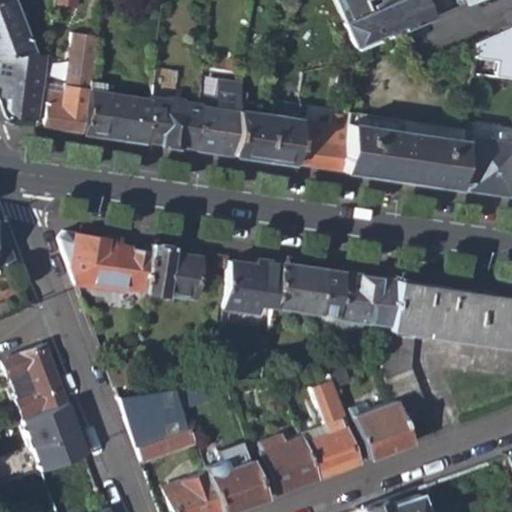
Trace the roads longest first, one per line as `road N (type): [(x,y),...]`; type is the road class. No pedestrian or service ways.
road 1 (residential): [(0,169),(511,246)]
road 2 (residential): [(278,511),(511,425)]
road 3 (residential): [(133,511),(55,318)]
road 4 (residential): [(55,318),(0,177)]
